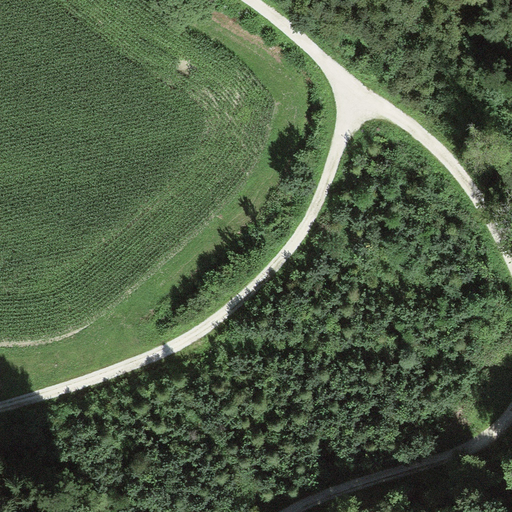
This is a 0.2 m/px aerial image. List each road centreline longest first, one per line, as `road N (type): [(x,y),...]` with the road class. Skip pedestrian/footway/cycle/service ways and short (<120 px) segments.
road 1 (track): [(0,403),(154,353),(241,299),(314,204),(339,115),(336,68)]
road 2 (track): [(247,0),(411,122),(479,202),(511,268)]
road 3 (track): [(511,411),(463,449),(281,511)]
